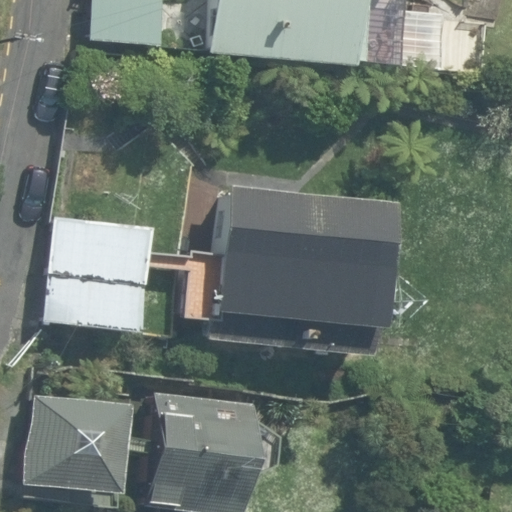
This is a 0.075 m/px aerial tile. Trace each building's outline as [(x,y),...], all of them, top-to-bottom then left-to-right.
[(84,0),(81,45),(143,50),(148,2),(122,0),(84,0)] [(199,0),(194,56),(333,71),(333,65),(380,70),(380,65),(428,70),(434,16),(386,11),(387,0),(199,0)] [(111,140),(66,135),(60,192),(105,197),(111,140)] [(302,352),(350,358),(357,302),(370,304),(378,243),(366,242),(370,209),(302,201),(213,189),(193,338),(302,352)] [(32,325),(118,336),(132,231),(46,220),(32,325)] [(130,506),(169,511),(223,511),(238,408),(146,395),(130,506)] [(9,485),(94,497),(106,409),(21,397),(9,485)]
